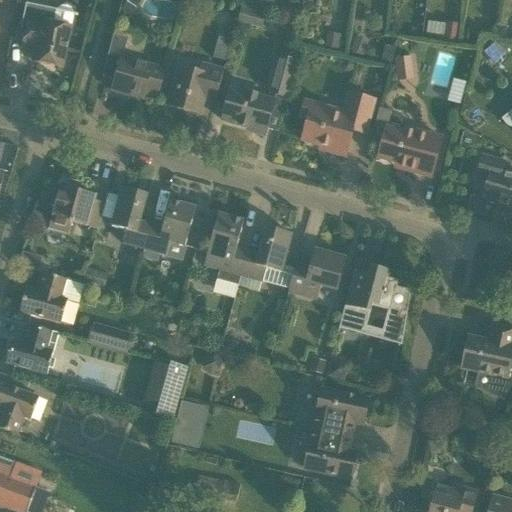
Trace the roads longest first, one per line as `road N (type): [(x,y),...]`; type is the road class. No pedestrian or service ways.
road 1 (residential): [(438,236),(41,127)]
road 2 (residential): [(393,511),(441,272),(438,236)]
road 3 (residential): [(0,261),(41,127)]
